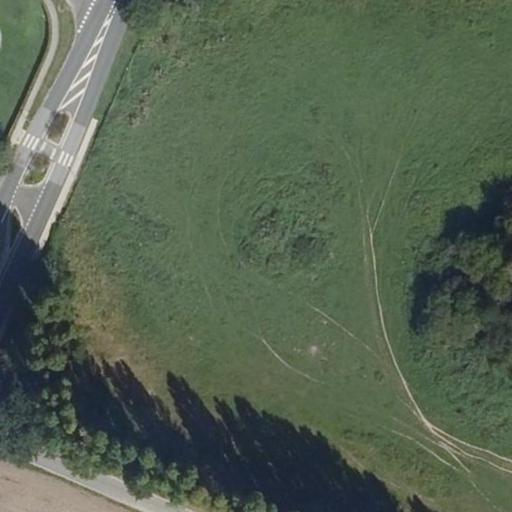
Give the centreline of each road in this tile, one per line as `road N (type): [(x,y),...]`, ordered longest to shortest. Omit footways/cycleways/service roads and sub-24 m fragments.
road 1 (secondary): [(0,305),(80,118),(113,7)]
road 2 (secondary): [(113,7),(31,141),(0,211)]
road 3 (residential): [(0,434),(170,511)]
